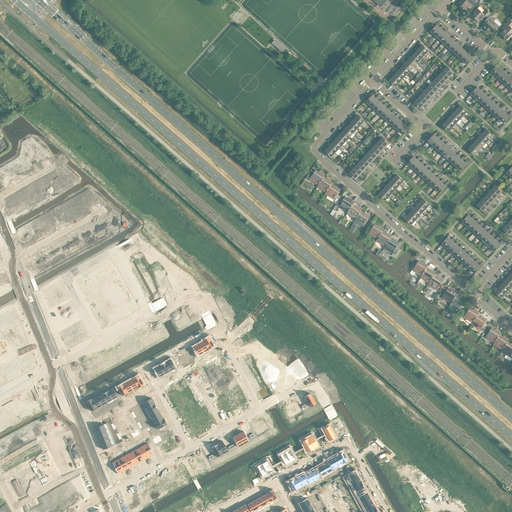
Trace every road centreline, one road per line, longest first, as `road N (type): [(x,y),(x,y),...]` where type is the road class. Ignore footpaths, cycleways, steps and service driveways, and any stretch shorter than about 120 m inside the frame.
road 1 (primary): [(28,10),(511,437)]
road 2 (primary): [(511,417),(39,1)]
road 3 (residential): [(470,291),(315,151),(374,80)]
road 4 (residential): [(216,330),(144,366),(190,447)]
road 5 (residential): [(346,442),(312,383),(258,408)]
